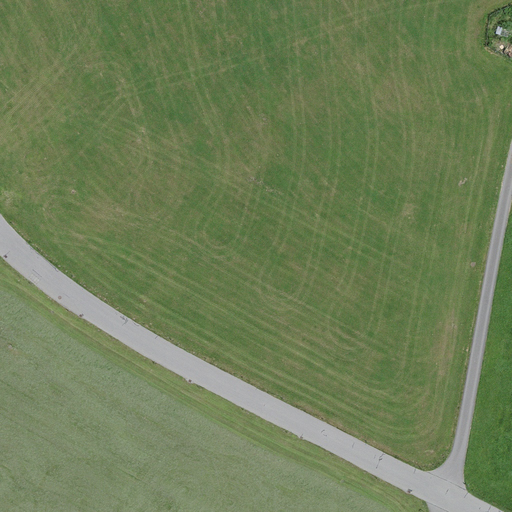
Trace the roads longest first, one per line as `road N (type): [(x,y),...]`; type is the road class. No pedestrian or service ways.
road 1 (residential): [(0,236),(69,295),(146,344),(473,511)]
road 2 (track): [(445,511),(511,181)]
